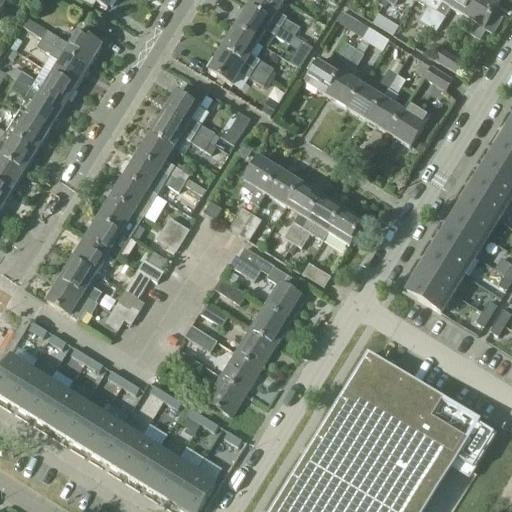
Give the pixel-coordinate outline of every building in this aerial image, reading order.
[(0,0),(0,17),(9,4),(1,0),(0,0)] [(115,0),(91,0),(109,10),(115,0)] [(285,5),(277,0),(254,0),(248,11),(295,40),(300,31),(286,22),(287,20),(279,15),(285,5)] [(387,3),(388,0),(376,0),(375,3),(383,8),(387,3)] [(388,0),(387,3),(396,8),(400,0),(412,0),(416,2),(417,0),(388,0)] [(429,28),(446,0),(417,0),(416,2),(429,10),(421,23),(429,28)] [(463,19),(474,0),(446,0),(429,28),(438,34),(446,20),(446,19),(451,11),(463,18),(463,19)] [(500,8),(487,0),(474,0),(463,19),(463,18),(457,27),(466,32),(471,24),(486,32),(500,8)] [(290,48),(295,40),(248,11),(235,33),(259,47),(267,34),(290,48)] [(373,25),(383,31),(389,23),(378,16),(373,25)] [(43,42),(42,43),(89,72),(103,49),(80,35),(72,47),(49,33),(48,33),(29,21),(24,29),(43,42)] [(252,59),(259,47),(235,33),(222,53),(269,82),(274,73),(252,59)] [(76,92),(89,72),(42,43),(38,50),(61,64),(53,78),(76,92)] [(362,43),(356,52),(364,57),(370,47),(362,43)] [(328,99),(356,52),(348,47),(334,70),(321,62),(307,86),(328,99)] [(363,88),(351,81),(357,72),(356,71),(365,58),(364,57),(356,52),(328,99),(348,112),(363,88)] [(436,63),(458,76),(465,65),(443,52),(436,63)] [(264,90),(269,82),(222,53),(209,73),(233,88),(241,76),(264,90)] [(454,83),(432,70),(425,80),(447,94),(454,83)] [(18,71),(5,76),(6,77),(17,84),(23,74),(18,71)] [(369,124),(398,78),(390,73),(376,96),(363,88),(348,112),(369,124)] [(64,112),(76,92),(53,78),(46,89),(23,74),(17,84),(64,112)] [(399,98),(398,98),(407,83),(398,78),(369,124),(390,137),(405,114),(393,107),(399,98)] [(27,119),(50,134),(64,112),(17,84),(13,91),(26,100),(25,102),(26,103),(19,114),(20,115),(27,119)] [(164,117),(188,131),(201,110),(177,95),(164,117)] [(278,106),(272,103),(271,103),(264,114),(271,118),(278,106)] [(410,107),(405,114),(390,137),(412,151),(431,120),(410,107)] [(50,134),(27,119),(20,115),(8,135),(38,153),(50,134)] [(188,131),(164,117),(151,138),(174,153),(183,139),(205,153),(210,145),(197,136),(188,131)] [(210,145),(214,148),(219,140),(215,138),(216,136),(202,128),(197,136),(210,145)] [(224,142),(234,148),(242,135),(232,129),(224,142)] [(511,129),(510,129),(499,147),(511,155),(511,129)] [(0,146),(0,158),(2,159),(2,160),(25,175),(38,153),(8,135),(0,146)] [(171,178),(185,187),(190,179),(167,164),(174,153),(151,138),(138,159),(161,173),(171,178)] [(423,143),(416,154),(422,157),(429,146),(423,143)] [(238,157),(246,162),(254,151),(245,146),(238,157)] [(511,155),(499,147),(488,166),(511,180),(511,155)] [(161,173),(138,159),(125,180),(149,194),(150,193),(161,173)] [(0,188),(12,196),(25,175),(2,160),(0,163),(0,188)] [(266,197),(281,173),(260,160),(245,184),(247,185),(243,190),(253,196),(253,201),(250,204),(259,210),(266,197)] [(476,184),(510,205),(511,201),(511,180),(488,166),(476,184)] [(281,173),(266,197),(287,210),(302,186),(281,173)] [(185,187),(171,178),(166,186),(180,195),(185,187)] [(149,194),(125,180),(112,201),(135,215),(144,220),(158,198),(150,193),(149,194)] [(510,205),(476,184),(465,202),(499,223),(510,205)] [(308,222),(322,199),(302,186),(287,210),(308,222)] [(0,214),(12,196),(0,188),(0,214)] [(323,244),(328,235),(343,212),(322,199),(308,222),(302,231),(294,245),(303,251),(312,237),(323,244)] [(135,215),(112,201),(100,221),(124,235),(135,215)] [(465,202),(454,221),(487,242),(499,223),(465,202)] [(205,216),(217,224),(224,212),(212,205),(205,216)] [(253,217),(243,211),(230,232),(240,238),(253,217)] [(343,212),(328,235),(351,249),(365,225),(343,212)] [(253,217),(240,238),(249,243),(262,223),(253,217)] [(132,240),(124,235),(100,221),(87,242),(118,262),(132,240)] [(171,221),(164,233),(183,244),(190,233),(171,221)] [(487,242),(454,221),(442,239),(476,260),(487,242)] [(294,245),(302,231),(295,226),(281,248),(289,253),(294,245)] [(164,233),(158,243),(176,255),(183,244),(164,233)] [(464,278),(476,260),(442,239),(431,258),(464,278)] [(118,262),(87,242),(74,263),(97,278),(105,265),(113,269),(118,262)] [(159,248),(154,254),(165,261),(169,254),(159,248)] [(256,283),(262,274),(237,258),(231,267),(256,283)] [(419,276),(453,297),(464,278),(431,258),(419,276)] [(511,267),(502,261),(495,272),(505,278),(511,267)] [(165,275),(146,263),(145,262),(138,274),(151,282),(158,286),(165,275)] [(97,278),(74,263),(61,283),(94,304),(99,297),(97,292),(91,288),(97,278)] [(310,266),(303,277),(325,290),(332,279),(310,266)] [(278,288),(265,309),(292,325),(306,301),(295,294),(300,285),(275,270),(267,282),(278,288)] [(151,282),(138,274),(125,294),(138,303),(151,282)] [(408,295),(441,316),(453,297),(419,276),(408,295)] [(511,286),(511,282),(505,278),(499,289),(507,294),(511,286)] [(222,282),(216,292),(241,308),(247,298),(222,282)] [(94,304),(61,283),(48,305),(80,325),(87,314),(92,317),(99,306),(94,304)] [(489,304),(483,315),(491,320),(498,309),(489,304)] [(133,307),(130,312),(120,305),(113,316),(125,324),(132,328),(141,312),(133,307)] [(229,319),(206,306),(200,317),(222,330),(229,319)] [(265,309),(250,333),(277,349),(292,325),(265,309)] [(504,313),(497,324),(505,329),(511,318),(504,313)] [(484,331),(491,320),(483,315),(476,326),(484,331)] [(125,324),(113,316),(106,326),(119,334),(125,324)] [(499,340),(505,329),(497,324),(490,335),(499,340)] [(33,334),(47,343),(51,337),(37,328),(33,334)] [(193,329),(187,339),(212,355),(218,345),(193,329)] [(250,333),(236,356),(262,373),(277,349),(250,333)] [(64,354),(68,347),(53,338),(49,345),(64,354)] [(90,361),(75,352),(71,358),(86,368),(90,361)] [(178,352),(172,363),(197,379),(204,369),(204,368),(203,368),(178,352)] [(204,368),(204,369),(220,379),(221,379),(248,396),(262,373),(236,356),(228,368),(218,365),(204,367),(203,368),(204,368)] [(425,511),(456,463),(474,474),(474,473),(497,437),(369,358),(273,511),(425,511)] [(32,372),(13,360),(0,381),(0,398),(11,406),(32,372)] [(105,370),(90,361),(86,368),(101,377),(105,370)] [(32,372),(11,406),(30,417),(51,384),(32,372)] [(123,390),(127,384),(112,375),(108,381),(123,390)] [(221,379),(220,379),(205,405),(232,422),(248,396),(221,379)] [(51,384),(30,417),(48,428),(69,395),(51,384)] [(127,384),(123,390),(137,399),(141,393),(127,384)] [(156,386),(152,392),(167,401),(171,395),(156,386)] [(69,395),(48,428),(66,440),(87,406),(69,395)] [(171,395),(167,401),(181,410),(185,404),(171,395)] [(85,451),(106,418),(87,406),(66,440),(85,451)] [(189,415),(203,424),(207,418),(193,409),(189,415)] [(85,451),(103,463),(124,429),(106,418),(85,451)] [(222,427),(207,418),(203,424),(218,433),(222,427)] [(142,441),(124,429),(103,463),(121,474),(142,441)] [(225,438),(240,447),(244,440),(229,431),(225,438)] [(140,486),(161,452),(142,441),(121,474),(140,486)] [(140,486),(158,497),(179,464),(161,452),(140,486)] [(197,475),(179,464),(158,497),(176,508),(197,475)] [(197,475),(176,508),(182,511),(200,511),(216,487),(197,475)]
